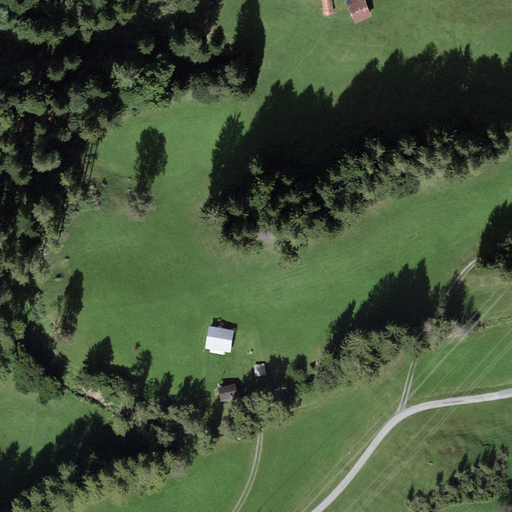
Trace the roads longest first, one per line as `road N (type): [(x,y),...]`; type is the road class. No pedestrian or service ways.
road 1 (unclassified): [(511,392),(398,417),(315,511)]
road 2 (track): [(398,417),(423,339),(455,285),(471,265),(511,252)]
